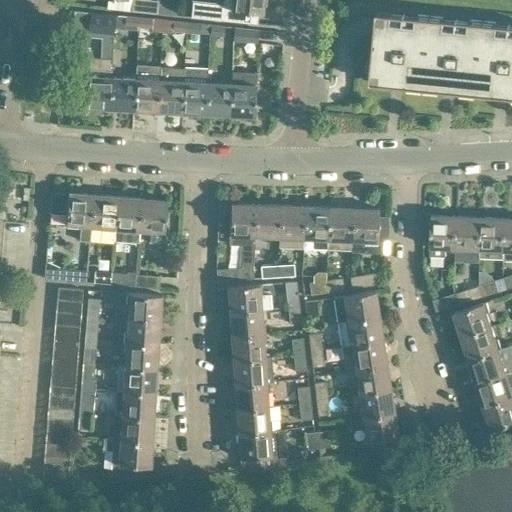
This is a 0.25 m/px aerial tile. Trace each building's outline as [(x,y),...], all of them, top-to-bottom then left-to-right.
[(131,0),(130,9),(177,14),(178,3),(158,2),(158,0),(131,0)] [(266,6),(266,0),(227,0),(227,4),(193,1),(192,15),(192,16),(225,19),(249,21),(250,11),(262,12),(263,5),(266,6)] [(375,42),(371,81),(424,86),(477,92),(511,95),(511,15),(393,3),(393,11),(378,9),(378,15),(377,16),(376,29),(375,41),(375,42)] [(114,27),(115,12),(91,10),(89,31),(102,32),(113,33),(114,27)] [(138,26),(138,16),(116,13),(115,12),(114,27),(138,29),(138,26)] [(161,30),(161,18),(138,16),(138,26),(152,28),(152,29),(161,30)] [(185,31),(186,20),(161,18),(161,30),(173,31),(173,30),(185,31)] [(200,33),(201,23),(201,22),(186,20),(185,31),(200,33)] [(224,35),(225,25),(225,24),(211,23),(210,34),(224,35)] [(257,42),(259,29),(259,28),(234,25),(233,39),(257,42)] [(87,56),(85,106),(109,108),(111,74),(112,74),(113,57),(113,33),(102,32),(102,56),(87,56)] [(135,76),(133,109),(157,110),(160,66),(136,65),(135,76)] [(184,68),(160,66),(157,110),(181,112),(184,68)] [(184,68),(181,112),(205,113),(207,80),(208,69),(184,68)] [(254,116),(256,82),(257,72),(232,70),(231,81),(230,114),(254,116)] [(133,109),(135,76),(112,74),(111,74),(109,108),(133,109)] [(230,114),(231,81),(207,80),(205,113),(230,114)] [(91,227),(94,193),(69,191),(69,193),(52,191),(50,213),(67,214),(66,223),(81,224),(79,239),(90,240),(92,227),(91,227)] [(116,227),(118,195),(94,193),(91,227),(92,227),(101,228),(101,226),(116,227)] [(140,231),(143,197),(118,195),(116,227),(129,228),(129,230),(140,231)] [(165,231),(168,199),(143,197),(140,231),(150,232),(149,241),(163,242),(164,231),(165,231)] [(255,237),(256,203),(231,202),(230,243),(255,244),(255,237)] [(280,236),(281,204),(256,203),(255,237),(265,237),(265,235),(280,236)] [(304,247),(305,205),(281,204),(280,236),(279,246),(304,247)] [(328,248),(330,206),(305,205),(304,247),(328,248)] [(353,249),(354,207),(330,206),(328,248),(352,249),(353,249)] [(378,240),(379,208),(354,207),(353,249),(352,249),(352,251),(364,251),(364,239),(378,240)] [(457,249),(458,215),(433,213),(432,255),(446,255),(447,249),(457,249)] [(481,248),(483,216),(458,215),(457,249),(466,249),(466,248),(481,248)] [(505,256),(507,217),(483,216),(481,248),(481,256),(505,256)] [(86,281),(87,269),(63,267),(46,260),(44,277),(86,281)] [(295,274),(294,263),(279,264),(279,275),(295,274)] [(279,275),(279,264),(261,265),(262,277),(279,275)] [(254,277),(253,265),(217,268),(217,280),(254,277)] [(111,283),(112,271),(95,270),(94,281),(111,283)] [(136,285),(137,273),(136,273),(136,271),(128,270),(127,272),(112,271),(111,283),(136,285)] [(377,283),(375,271),(350,275),(352,287),(377,283)] [(160,287),(160,275),(137,273),(136,285),(160,287)] [(345,288),(343,276),(326,279),(328,291),(345,288)] [(508,287),(505,276),(480,284),(484,296),(508,287)] [(484,296),(480,284),(477,277),(455,285),(458,292),(456,292),(460,303),(484,296)] [(328,291),(326,279),(310,282),(312,293),(328,291)] [(300,306),(297,280),(285,281),(288,307),(300,306)] [(269,292),(261,293),(260,284),(228,286),(229,311),(262,309),(270,308),(269,292)] [(82,301),(83,289),(58,287),(57,299),(82,301)] [(380,315),(376,290),(344,295),(334,297),(338,322),(380,315)] [(161,319),(162,294),(129,292),(126,292),(126,302),(128,302),(127,317),(161,319)] [(460,303),(456,292),(435,300),(438,311),(460,303)] [(99,315),(100,298),(88,297),(87,314),(99,315)] [(81,313),(82,301),(57,299),(56,311),(81,313)] [(319,315),(317,299),(305,300),(307,317),(319,315)] [(493,326),(486,302),(455,312),(463,336),(493,326)] [(302,321),(300,306),(288,307),(290,322),(302,321)] [(264,333),(262,309),(229,311),(231,335),(264,333)] [(80,325),(81,313),(56,311),(55,323),(80,325)] [(97,331),(99,315),(87,314),(86,330),(97,331)] [(384,339),(380,315),(338,322),(342,346),(384,339)] [(159,344),(161,319),(127,317),(127,330),(125,330),(124,342),(159,344)] [(79,337),(80,325),(55,323),(54,335),(79,337)] [(501,349),(493,326),(463,336),(470,359),(501,349)] [(322,349),(320,331),(309,333),(311,350),(322,349)] [(266,357),(264,333),(231,335),(233,360),(266,357)] [(78,349),(79,337),(54,335),(53,347),(78,349)] [(306,354),(303,336),(292,338),(294,355),(306,354)] [(384,339),(342,346),(346,370),(353,369),(388,363),(384,339)] [(158,368),(159,344),(124,342),(124,351),(125,351),(124,366),(158,368)] [(95,364),(96,346),(85,346),(83,363),(95,364)] [(77,361),(78,349),(53,347),(52,359),(77,361)] [(324,364),(322,349),(311,350),(313,365),(324,364)] [(508,373),(508,372),(501,349),(470,359),(477,382),(508,373)] [(307,369),(306,354),(294,355),(296,371),(307,369)] [(266,357),(233,360),(235,384),(268,381),(273,381),(271,357),(266,357)] [(76,373),(77,361),(52,359),(51,371),(76,373)] [(94,380),(95,364),(83,363),(82,379),(94,380)] [(391,387),(388,363),(353,369),(354,378),(356,378),(359,393),(391,387)] [(117,366),(116,390),(156,393),(158,368),(124,366),(117,366)] [(511,396),(511,370),(508,372),(508,373),(477,382),(484,406),(511,396)] [(75,385),(76,373),(51,371),(50,383),(75,385)] [(328,397),(326,380),(315,381),(317,398),(328,397)] [(269,406),(268,381),(235,384),(236,408),(269,406)] [(74,397),(75,385),(50,383),(50,395),(74,397)] [(311,402),(309,385),(298,386),(300,404),(311,402)] [(395,412),(391,387),(359,393),(361,405),(359,406),(361,417),(395,412)] [(116,390),(114,414),(154,417),(156,393),(116,390)] [(91,413),(92,395),(81,394),(79,412),(91,413)] [(74,409),(74,397),(50,395),(49,407),(74,409)] [(511,396),(485,406),(492,429),(511,423),(511,396)] [(330,413),(328,397),(317,398),(319,414),(330,413)] [(313,418),(311,402),(300,404),(302,419),(313,418)] [(271,430),(269,406),(236,408),(238,432),(271,430)] [(73,421),(74,409),(49,407),(48,419),(73,421)] [(90,428),(91,413),(79,412),(78,427),(90,428)] [(399,436),(395,412),(361,417),(362,426),(364,426),(366,440),(364,441),(363,441),(363,442),(362,443),(362,444),(362,446),(362,447),(363,453),(388,449),(387,438),(399,436)] [(153,441),(154,417),(114,414),(113,437),(120,437),(120,439),(153,441)] [(72,433),(73,421),(48,419),(47,431),(72,433)] [(285,429),(271,430),(238,432),(240,457),(241,470),(248,470),(274,468),(287,466),(285,429)] [(331,446),(329,429),(320,430),(318,430),(320,447),(331,446)] [(320,447),(318,430),(314,431),(306,432),(308,448),(320,447)] [(71,445),(71,435),(72,433),(47,431),(46,443),(71,445)] [(151,465),(153,441),(120,439),(120,437),(113,437),(104,436),(103,448),(112,449),(111,481),(142,477),(142,464),(151,465)] [(511,511),(511,462),(498,440),(431,484),(449,511),(511,511)] [(70,457),(71,445),(46,443),(45,455),(70,457)] [(69,468),(70,457),(45,455),(44,466),(69,468)] [(68,480),(69,468),(44,466),(43,478),(68,480)] [(68,486),(68,480),(43,478),(42,488),(68,486)]
